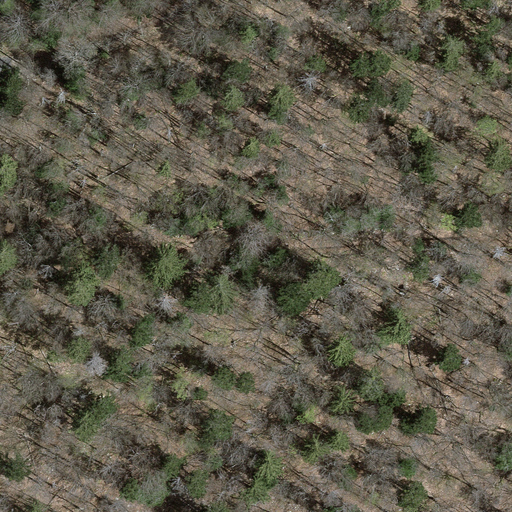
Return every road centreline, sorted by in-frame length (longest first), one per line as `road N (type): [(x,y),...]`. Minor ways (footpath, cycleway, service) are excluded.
road 1 (track): [(511,236),(226,250),(0,224)]
road 2 (track): [(0,66),(72,52),(207,0)]
